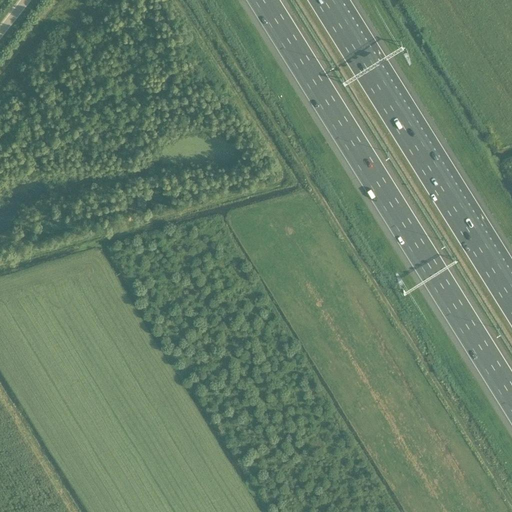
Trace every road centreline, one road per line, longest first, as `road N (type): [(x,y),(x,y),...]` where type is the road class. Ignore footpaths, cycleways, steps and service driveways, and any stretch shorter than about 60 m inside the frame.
road 1 (track): [(511,502),(197,0)]
road 2 (motorway): [(263,0),(511,398)]
road 3 (motorway): [(511,300),(324,0)]
